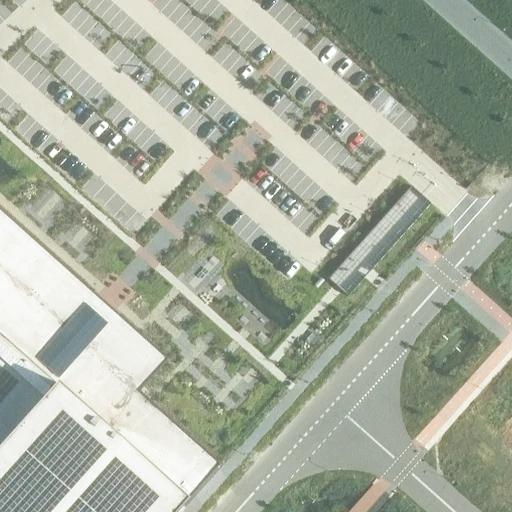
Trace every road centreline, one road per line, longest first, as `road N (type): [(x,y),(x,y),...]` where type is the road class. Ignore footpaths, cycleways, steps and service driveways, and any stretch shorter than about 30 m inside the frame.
road 1 (unclassified): [(338,397),(511,200)]
road 2 (unclassified): [(458,511),(338,397)]
road 3 (unclassified): [(236,511),(338,397)]
